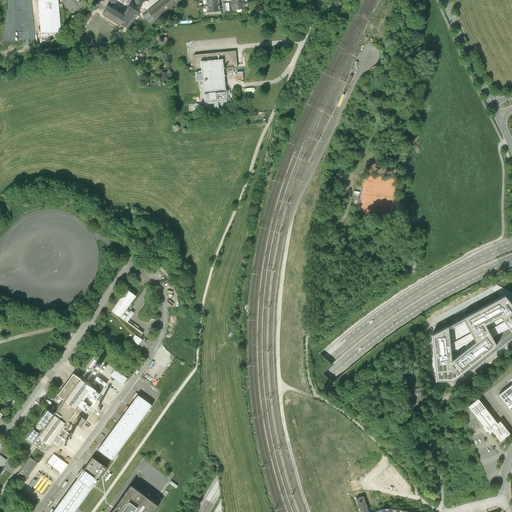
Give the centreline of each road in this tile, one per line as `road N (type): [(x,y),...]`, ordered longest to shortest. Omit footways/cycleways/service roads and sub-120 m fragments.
road 1 (unclassified): [(0,444),(133,262),(154,282),(163,312),(154,348),(37,511)]
road 2 (trunk): [(222,506),(275,426),(326,376),(426,300),(511,258)]
road 3 (trunk): [(511,246),(407,299),(327,359),(263,417),(219,486)]
road 4 (track): [(291,66),(214,259),(197,364),(173,399)]
road 5 (track): [(173,399),(93,511)]
